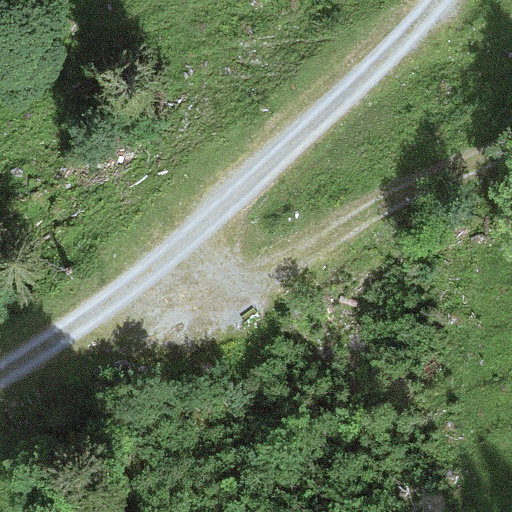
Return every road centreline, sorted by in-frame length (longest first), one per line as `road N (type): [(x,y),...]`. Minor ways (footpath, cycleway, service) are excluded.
road 1 (track): [(434,0),(251,178),(0,366)]
road 2 (track): [(97,298),(164,305),(212,299),(280,272),(383,202),(511,138)]
